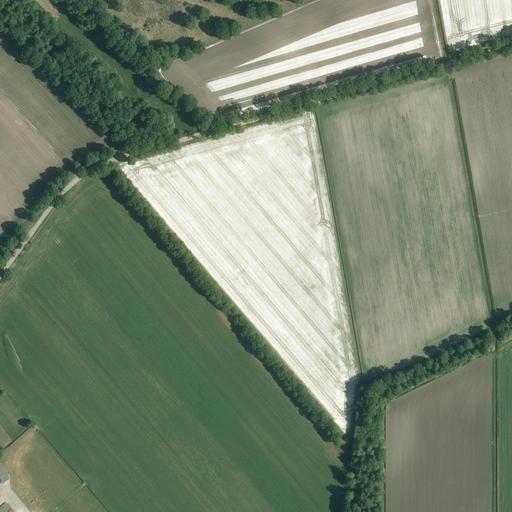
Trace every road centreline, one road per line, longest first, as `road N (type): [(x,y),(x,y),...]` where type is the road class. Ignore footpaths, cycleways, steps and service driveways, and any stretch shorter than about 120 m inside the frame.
road 1 (unclassified): [(0,275),(52,204),(94,168),(511,45)]
road 2 (track): [(178,141),(34,10)]
